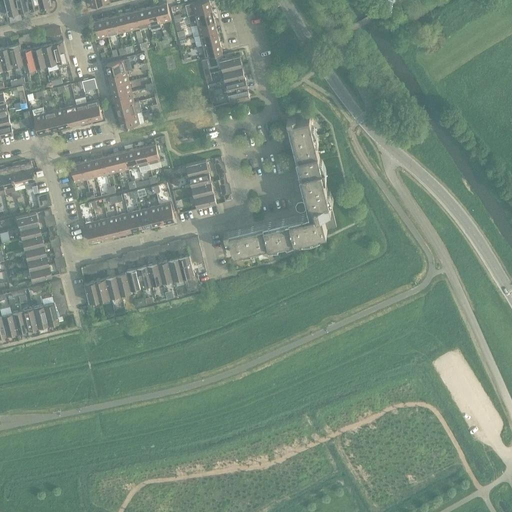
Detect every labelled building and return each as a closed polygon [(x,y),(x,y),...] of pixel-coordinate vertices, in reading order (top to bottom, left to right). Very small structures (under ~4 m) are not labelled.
[(19,11),(16,0),(4,0),(8,14),(19,11)] [(30,8),(27,0),(16,0),(19,11),(30,8)] [(27,0),(30,8),(40,6),(38,0),(27,0)] [(189,15),(195,14),(212,9),(209,0),(203,0),(186,4),(189,15)] [(156,5),(160,22),(171,20),(167,2),(156,5)] [(145,8),(150,25),(160,22),(156,5),(145,8)] [(150,25),(145,8),(135,10),(139,28),(150,25)] [(195,14),(197,24),(215,20),(212,9),(195,14)] [(124,13),(129,30),(139,28),(135,10),(124,13)] [(129,30),(124,13),(114,15),(118,33),(129,30)] [(103,18),(108,35),(118,33),(114,15),(103,18)] [(108,35),(103,18),(92,21),(97,38),(108,35)] [(197,24),(200,35),(217,30),(215,20),(197,24)] [(200,35),(202,45),(220,41),(217,30),(200,35)] [(64,40),(53,42),(57,61),(58,66),(70,63),(68,59),(64,40)] [(220,41),(202,45),(205,56),(222,52),(220,41)] [(47,64),(57,61),(53,42),(42,45),(47,64)] [(19,43),(9,46),(14,65),(24,62),(21,50),(22,50),(20,44),(20,43),(19,43)] [(36,67),(47,64),(42,45),(32,47),(36,67)] [(9,46),(0,47),(0,54),(3,67),(14,65),(9,46)] [(21,50),(24,62),(25,69),(27,69),(28,74),(37,72),(36,67),(32,47),(22,50),(21,50)] [(139,63),(147,61),(146,52),(131,54),(133,68),(140,67),(139,63)] [(223,70),(242,65),(239,54),(220,59),(223,70)] [(109,75),(126,70),(124,59),(106,64),(109,75)] [(242,65),(223,70),(226,81),(245,76),(242,65)] [(209,67),(204,68),(207,81),(212,80),(209,67)] [(112,85),(129,81),(126,70),(109,75),(112,85)] [(245,76),(226,81),(228,91),(247,86),(245,76)] [(129,81),(112,85),(114,96),(131,91),(129,81)] [(228,91),(231,102),(250,98),(247,86),(228,91)] [(217,101),(214,88),(209,89),(212,102),(217,101)] [(117,106),(134,102),(131,91),(114,96),(117,106)] [(87,102),(91,119),(102,117),(98,99),(87,102)] [(0,113),(8,112),(6,101),(0,102),(0,113)] [(138,101),(117,106),(119,117),(141,111),(138,101)] [(76,105),(81,122),(91,119),(87,102),(76,105)] [(81,122),(76,105),(66,107),(70,125),(81,122)] [(38,132),(49,130),(45,112),(43,107),(32,109),(38,132)] [(55,110),(60,127),(70,125),(66,107),(55,110)] [(60,127),(55,110),(45,112),(49,130),(60,127)] [(137,112),(119,117),(122,128),(144,122),(141,111),(137,112)] [(8,112),(0,113),(0,124),(11,122),(8,112)] [(230,240),(231,243),(233,253),(327,230),(341,227),(336,208),(331,209),(329,201),(330,201),(310,117),(296,121),(295,117),(287,119),(288,124),(291,123),(311,206),(309,206),(308,205),(306,205),(305,205),(303,206),(303,207),(303,209),(303,210),(305,211),(307,211),(308,211),(309,215),(230,235),(229,231),(224,232),(226,241),(230,240)] [(11,122),(0,124),(0,136),(13,133),(11,122)] [(145,146),(149,163),(160,160),(156,143),(145,146)] [(135,148),(139,165),(149,163),(145,146),(135,148)] [(124,151),(128,168),(139,165),(135,148),(124,151)] [(114,153),(118,170),(128,168),(124,151),(114,153)] [(103,156),(107,173),(118,170),(114,153),(103,156)] [(93,158),(97,175),(107,173),(103,156),(93,158)] [(82,161),(86,178),(97,175),(93,158),(82,161)] [(19,161),(24,182),(35,179),(30,161),(26,162),(26,159),(19,161)] [(187,164),(189,175),(209,170),(206,159),(187,164)] [(24,182),(19,161),(12,163),(12,165),(9,166),(13,184),(24,182)] [(86,178),(82,161),(71,163),(75,181),(86,178)] [(0,175),(3,187),(13,184),(9,166),(5,167),(5,165),(0,165),(0,175)] [(192,185),(211,181),(209,170),(189,175),(192,185)] [(225,172),(218,173),(221,184),(228,182),(225,172)] [(149,177),(151,183),(158,182),(156,175),(149,177)] [(128,182),(130,189),(137,187),(135,180),(128,182)] [(211,181),(192,185),(195,196),(214,191),(211,181)] [(107,187),(109,194),(116,192),(114,185),(107,187)] [(160,191),(158,185),(151,186),(153,193),(160,191)] [(139,197),(137,190),(130,191),(132,198),(139,197)] [(86,192),(88,199),(95,197),(93,191),(86,192)] [(214,191),(195,196),(197,207),(216,202),(214,191)] [(36,195),(39,207),(51,204),(48,192),(36,195)] [(117,195),(109,197),(111,203),(118,201),(117,195)] [(90,209),(97,207),(95,200),(89,202),(90,209)] [(159,205),(163,221),(174,219),(170,202),(159,205)] [(149,207),(153,224),(163,221),(159,205),(149,207)] [(138,210),(142,226),(153,224),(149,207),(138,210)] [(128,212),(132,228),(142,226),(138,210),(128,212)] [(19,227),(38,223),(35,212),(16,216),(19,227)] [(117,215),(121,231),(132,228),(128,212),(117,215)] [(107,217),(111,233),(121,231),(117,215),(107,217)] [(96,220),(100,236),(111,233),(107,217),(96,220)] [(100,236),(96,220),(85,222),(89,238),(100,236)] [(38,223),(19,227),(21,238),(40,233),(38,223)] [(8,231),(0,232),(0,233),(2,240),(11,238),(8,231)] [(24,248),(43,243),(40,233),(21,238),(24,248)] [(190,254),(195,273),(206,270),(198,236),(180,240),(182,247),(187,245),(189,254),(190,254)] [(27,259),(46,254),(43,243),(24,248),(27,259)] [(170,243),(159,245),(161,252),(171,249),(170,243)] [(149,248),(138,250),(140,257),(150,255),(149,248)] [(129,260),(128,253),(122,254),(123,257),(118,258),(120,265),(125,263),(124,261),(129,260)] [(29,269),(48,264),(46,254),(27,259),(29,269)] [(179,257),(184,276),(195,273),(190,254),(189,254),(179,257)] [(168,259),(173,278),(184,276),(179,257),(168,259)] [(158,262),(163,281),(173,278),(168,259),(158,262)] [(107,261),(97,263),(99,270),(109,267),(107,261)] [(147,264),(152,284),(163,281),(158,262),(147,264)] [(48,264),(29,269),(32,280),(51,275),(48,264)] [(137,267),(142,286),(152,284),(147,264),(137,267)] [(126,272),(127,272),(131,289),(132,289),(142,286),(137,267),(126,270),(126,272)] [(116,275),(121,294),(132,291),(132,289),(131,289),(127,272),(126,272),(116,275)] [(106,277),(111,296),(121,294),(116,275),(106,277)] [(95,280),(100,299),(111,296),(106,277),(95,280)] [(50,288),(62,285),(61,279),(49,282),(50,288)] [(100,299),(95,280),(84,282),(89,302),(100,299)] [(62,285),(50,288),(51,294),(64,291),(62,285)] [(64,291),(51,294),(53,299),(65,296),(64,291)] [(65,296),(53,299),(53,302),(54,301),(55,305),(66,302),(65,296)] [(54,301),(53,302),(43,304),(48,323),(59,321),(56,310),(55,305),(54,301)] [(55,305),(56,310),(68,308),(66,302),(55,305)] [(32,307),(37,326),(48,323),(43,304),(32,307)] [(37,326),(32,307),(22,309),(27,328),(37,326)] [(56,310),(59,321),(63,320),(62,315),(69,314),(68,308),(56,310)] [(27,328),(22,309),(11,312),(16,331),(27,328)] [(1,315),(6,334),(16,331),(11,312),(1,315)]
